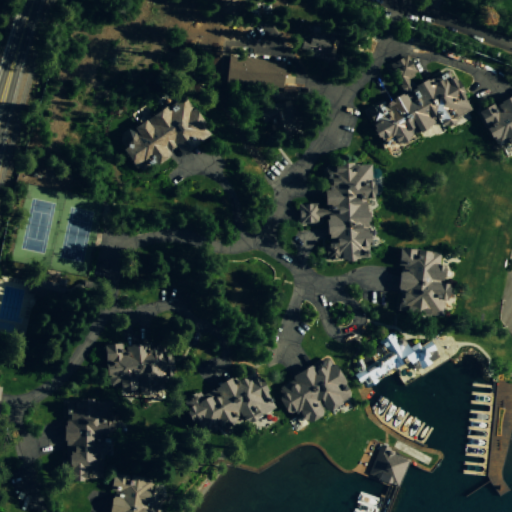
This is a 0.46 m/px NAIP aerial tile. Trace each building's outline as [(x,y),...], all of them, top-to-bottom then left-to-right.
[(299,53),(332,57),(335,37),(302,33),(299,53)] [(450,70),(410,88),(406,79),(415,75),(406,56),(388,65),(402,96),(364,113),(377,143),(390,137),(394,144),(437,125),(438,127),(469,113),(450,70)] [(224,85),(281,86),(282,60),(225,59),(224,85)] [(476,112),(494,148),(507,142),(510,146),(511,145),(511,95),(492,106),(491,105),(476,112)] [(208,137),(183,96),(124,133),(130,142),(119,149),(131,169),(148,159),(152,165),(175,151),(178,156),(208,137)] [(269,122),(274,138),(297,131),(288,101),(257,110),(262,124),(269,122)] [(367,258),(364,200),(371,200),(370,164),(323,167),(323,181),(328,181),(328,190),(322,190),(323,208),(316,208),(316,203),(296,204),(297,224),(316,223),(316,217),(323,217),(325,260),(367,258)] [(439,251),(397,247),(395,264),(398,265),(395,292),(398,293),(396,310),(442,315),(446,282),(440,282),(442,264),(437,264),(439,251)] [(30,271),(24,295),(39,299),(38,303),(50,306),(58,279),(30,271)] [(409,362),(413,370),(437,358),(427,338),(407,349),(401,336),(395,339),(391,332),(377,339),(381,347),(350,362),(355,372),(361,386),(409,362)] [(101,344),(106,386),(117,384),(118,395),(157,390),(157,384),(163,383),(162,373),(175,372),(172,352),(148,355),(146,342),(120,345),(120,342),(101,344)] [(285,413),(294,408),(302,423),(322,413),(322,412),(350,397),(328,356),(271,386),(285,413)] [(181,402),(198,436),(237,416),(242,424),(273,408),(267,397),(255,374),(248,378),(245,373),(230,380),(228,377),(181,402)] [(106,477),(101,417),(102,417),(101,410),(94,410),(93,398),(60,401),(64,446),(65,446),(68,480),(106,477)] [(407,458),(377,446),(366,475),(396,487),(407,458)] [(154,511),(157,490),(149,489),(151,478),(112,473),(106,511),(154,511)]
